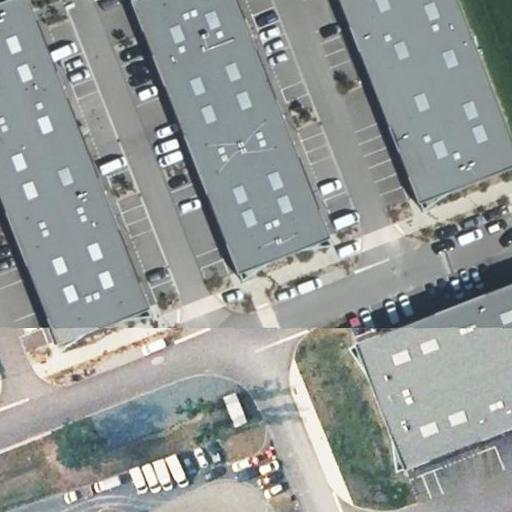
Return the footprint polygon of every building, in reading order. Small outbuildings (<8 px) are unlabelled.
[(0,198),(58,347),(151,310),(29,0),(10,0),(0,4),(0,198)] [(136,0),(131,2),(238,276),(331,240),(237,0),(136,0)] [(338,0),(419,205),(511,169),(511,139),(457,0),(338,0)] [(511,250),(345,314),(419,505),(511,469),(511,250)] [(205,266),(208,281),(226,278),(224,263),(205,266)]
